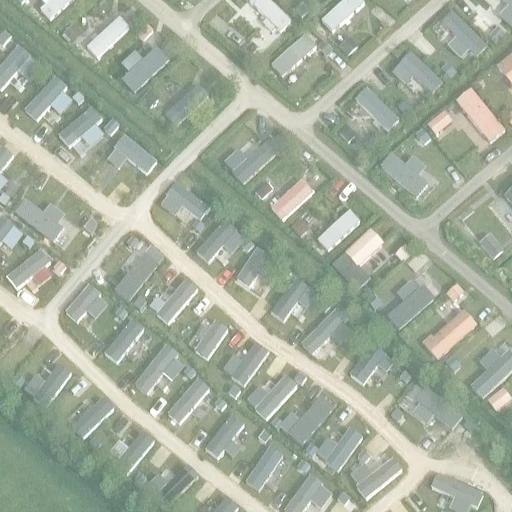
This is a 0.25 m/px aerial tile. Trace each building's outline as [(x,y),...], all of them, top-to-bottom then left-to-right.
[(40,13),(50,23),(74,0),(53,0),(53,1),(51,0),(45,0),(42,4),(46,8),(40,13)] [(282,0),(273,0),(246,25),(256,35),(274,19),(278,23),(286,16),(282,12),(288,6),(282,0)] [(358,0),(347,0),(321,24),(332,35),(364,6),(358,0)] [(511,0),(498,0),(511,12),(511,0)] [(444,29),(469,55),(480,43),(455,18),(444,29)] [(119,20),(87,50),(97,60),(129,30),(119,20)] [(305,38),(271,68),(281,80),(316,49),(305,38)] [(128,84),(137,93),(166,64),(158,55),(137,76),(133,72),(129,75),(133,79),(128,84)] [(398,64),(430,95),(439,85),(408,55),(398,64)] [(511,56),(496,70),(511,89),(511,56)] [(0,89),(18,71),(8,62),(0,69),(0,89)] [(507,135),(471,89),(452,104),(488,149),(507,135)] [(194,90),(167,116),(178,127),(205,102),(194,90)] [(33,124),(53,103),(43,93),(23,115),(33,124)] [(355,103),(387,134),(397,124),(365,93),(355,103)] [(64,154),(85,132),(75,123),(54,144),(64,154)] [(461,174),(425,129),(406,143),(442,189),(461,174)] [(223,163),(233,173),(245,185),(275,157),(264,145),(247,161),(237,150),(223,163)] [(0,176),(15,162),(5,152),(0,157),(0,176)] [(118,176),(98,154),(88,163),(108,185),(118,176)] [(264,182),(252,192),(261,202),(272,192),(264,182)] [(199,222),(209,210),(176,184),(166,197),(167,198),(160,207),(174,218),(182,208),(199,222)] [(301,184),(270,211),(281,223),(312,196),(301,184)] [(55,209),(35,187),(25,196),(45,218),(55,209)] [(349,214),(317,243),(327,254),(359,225),(349,214)] [(234,234),(236,232),(224,222),(197,253),(208,263),(222,247),(232,255),(243,243),(234,234)] [(370,233),(332,269),(357,294),(369,282),(358,270),(383,246),(370,233)] [(127,303),(163,259),(150,248),(114,292),(127,303)] [(266,262),(269,258),(257,249),(235,281),(248,289),(256,277),(266,283),(276,268),(266,262)] [(19,294),(40,273),(30,264),(9,285),(19,294)] [(307,311),(318,296),(295,279),(270,313),(283,323),(297,304),(307,311)] [(167,326),(197,291),(186,281),(165,306),(156,299),(149,308),(157,315),(156,316),(167,326)] [(386,319),(398,332),(435,299),(424,286),(418,291),(410,282),(396,295),(404,303),(386,319)] [(97,299),(100,296),(89,287),(66,314),(76,323),(86,312),(95,321),(107,308),(97,299)] [(343,326),(348,321),(336,310),(301,345),(312,356),(330,338),(339,347),(351,335),(343,326)] [(463,314),(424,349),(437,364),(476,329),(463,314)] [(116,365),(143,331),(131,322),(104,355),(116,365)] [(207,362),(227,331),(215,323),(195,354),(207,362)] [(479,375),(491,390),(511,371),(511,342),(511,343),(479,375)] [(244,388),(268,354),(255,345),(242,363),(233,357),(222,371),(232,378),(231,379),(244,388)] [(174,362),(178,357),(166,347),(134,387),(146,397),(162,376),(172,384),(183,369),(174,362)] [(384,359),(386,357),(372,347),(350,377),(363,387),(376,368),(387,375),(394,365),(384,359)] [(45,410),(69,375),(57,366),(44,384),(34,378),(25,391),(34,398),(32,401),(45,410)] [(265,422),(296,388),(285,378),(268,397),(259,388),(246,401),(256,410),(254,412),(265,422)] [(207,392),(209,391),(197,381),(167,417),(179,427),(196,407),(206,416),(218,402),(207,392)] [(452,431),(462,419),(425,388),(414,402),(419,406),(412,415),(427,427),(435,417),(452,431)] [(301,448),(333,411),(320,399),(300,422),(291,415),(279,429),(301,448)] [(494,399),(487,404),(495,414),(501,409),(494,399)] [(82,441),(112,411),(102,400),(71,430),(82,441)] [(231,443),(244,427),(232,417),(205,452),(217,461),(223,453),(233,461),(241,451),(231,443)] [(337,474),(362,439),(349,430),(337,447),(327,440),(316,455),(325,462),(324,464),(337,474)] [(126,477),(153,444),(141,434),(127,451),(118,443),(106,457),(116,465),(114,468),(126,477)] [(258,493),(282,459),(269,449),(245,484),(258,493)] [(365,500),(402,472),(392,460),(372,475),(365,465),(350,476),(357,486),(355,487),(365,500)] [(162,511),(163,511),(197,478),(187,468),(167,487),(157,477),(143,490),(153,500),(152,501),(162,511)] [(468,511),(471,509),(476,511),(483,496),(437,475),(430,490),(454,501),(449,511),(450,511),(468,511)] [(321,489),(322,487),(311,478),(284,511),(303,511),(310,503),(320,511),(331,497),(321,489)] [(237,511),(226,501),(215,511),(237,511)]
